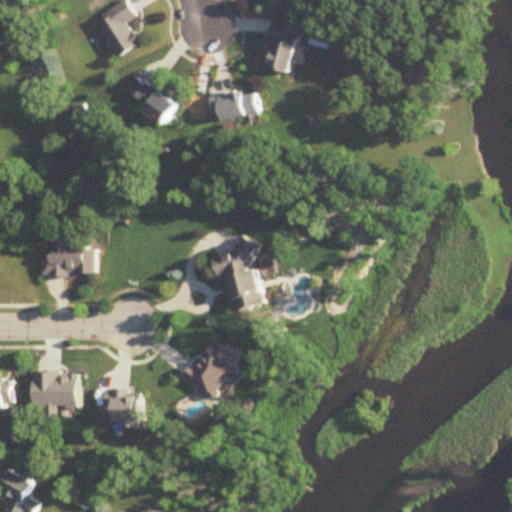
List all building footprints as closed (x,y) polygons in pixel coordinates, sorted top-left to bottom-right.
[(121,59),(144,46),(131,23),(140,17),(131,2),(99,21),(121,59)] [(302,38),(294,36),(296,27),(281,24),(270,69),(293,75),(302,38)] [(168,127),(182,106),(139,77),(129,92),(152,107),(147,114),(168,127)] [(264,115),(259,90),(215,99),(219,115),(225,114),(227,122),(264,115)] [(297,186),(308,183),(305,169),(293,171),(297,186)] [(100,251),(90,251),(90,245),(76,246),(75,229),(62,229),(62,240),(54,240),(54,260),(44,260),(45,278),(100,277),(100,251)] [(257,242),(245,245),(247,253),(218,258),(222,280),(233,278),(239,312),(269,307),(257,242)] [(244,357),(216,341),(191,383),(219,400),(244,357)] [(40,511),(45,505),(31,497),(37,485),(11,471),(0,491),(0,492),(14,501),(10,509),(14,511),(40,511)]
